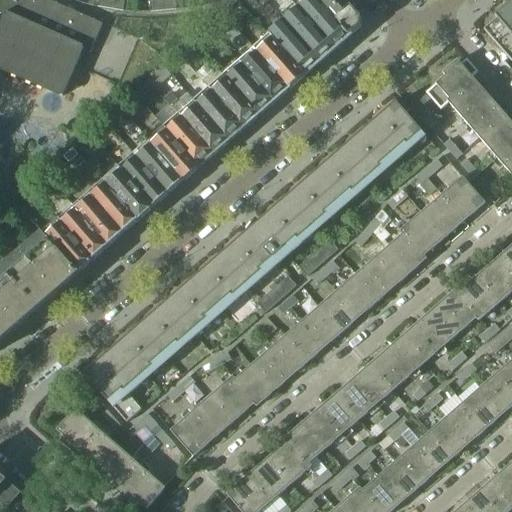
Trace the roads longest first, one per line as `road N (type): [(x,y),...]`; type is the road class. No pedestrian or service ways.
road 1 (residential): [(0,396),(414,31)]
road 2 (residential): [(184,511),(511,216)]
